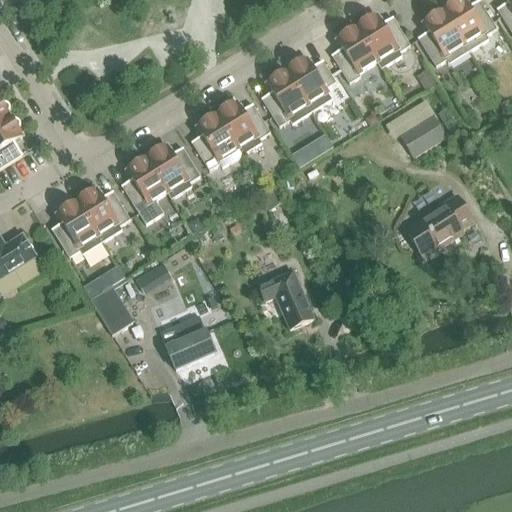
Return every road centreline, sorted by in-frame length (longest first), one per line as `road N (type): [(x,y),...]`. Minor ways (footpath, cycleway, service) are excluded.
road 1 (unclassified): [(0,504),(511,359)]
road 2 (secondary): [(116,511),(511,392)]
road 3 (residential): [(81,150),(333,0)]
road 4 (residential): [(0,27),(81,150)]
